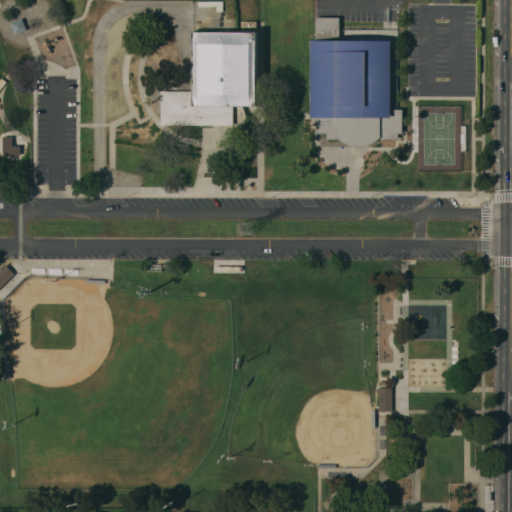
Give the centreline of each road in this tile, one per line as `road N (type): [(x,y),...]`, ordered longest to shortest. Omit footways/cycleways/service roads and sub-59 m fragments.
road 1 (residential): [(0,243),(511,247)]
road 2 (residential): [(511,212),(0,210)]
